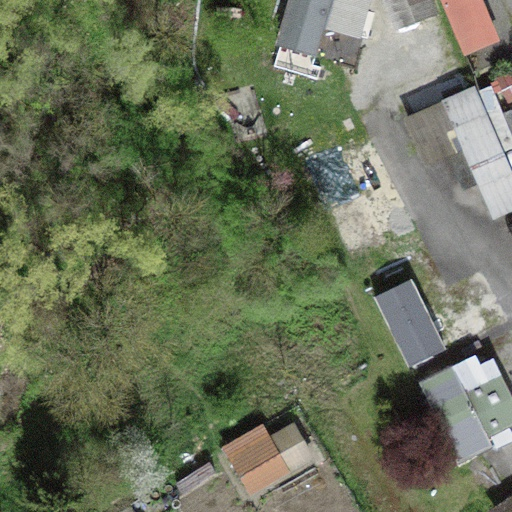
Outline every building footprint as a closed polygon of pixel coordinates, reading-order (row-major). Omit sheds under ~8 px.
[(317,61),(334,0),(290,0),(276,50),(317,61)] [(381,0),(394,34),(437,19),(429,0),(381,0)] [(439,0),(465,61),(478,56),(482,67),(511,54),(511,28),(501,0),(439,0)] [(511,68),(496,76),(511,111),(511,68)] [(377,138),(338,158),(322,127),(289,144),(348,261),(421,225),(377,138)] [(228,456),(249,493),(315,455),(294,418),(228,456)]
